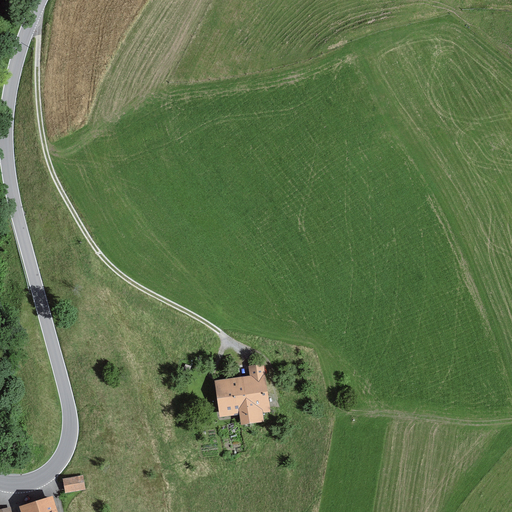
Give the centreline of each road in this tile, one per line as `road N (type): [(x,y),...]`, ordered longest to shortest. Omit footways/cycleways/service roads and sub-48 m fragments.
road 1 (tertiary): [(0,481),(42,477),(70,434),(6,151),(12,82),(40,0)]
road 2 (track): [(238,349),(118,275),(58,193),(41,133),(41,0)]
